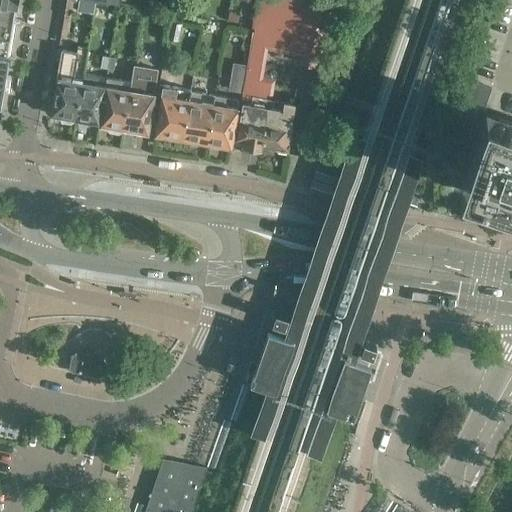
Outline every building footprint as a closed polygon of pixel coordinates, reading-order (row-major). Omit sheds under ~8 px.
[(0,0),(0,5),(17,8),(18,0),(0,0)] [(66,0),(60,39),(68,34),(73,3),(79,4),(77,16),(93,19),(95,1),(119,5),(119,0),(66,0)] [(256,0),(251,39),(303,49),(301,62),(320,66),(333,0),(352,5),(353,0),(256,0)] [(0,5),(0,104),(1,105),(9,56),(17,8),(0,5)] [(164,55),(167,39),(157,37),(155,54),(164,55)] [(52,113),(75,117),(83,72),(84,72),(88,47),(78,45),(77,51),(59,48),(57,59),(61,59),(52,113)] [(102,55),(100,67),(108,69),(110,57),(102,55)] [(83,72),(75,117),(99,121),(107,76),(84,72),(83,72)] [(107,76),(99,121),(123,125),(131,80),(107,76)] [(234,77),(232,89),(240,90),(242,78),(234,77)] [(266,106),(270,83),(246,79),(235,141),(244,143),(243,145),(261,148),(261,146),(267,106),(266,106)] [(131,80),(123,125),(148,130),(156,84),(131,80)] [(159,84),(156,103),(155,112),(159,113),(156,131),(182,135),(190,90),(191,88),(164,83),(163,85),(159,84)] [(190,90),(182,135),(207,139),(214,95),(190,90)] [(214,95),(207,139),(209,140),(212,144),(218,145),(223,142),(231,144),(239,99),(214,95)] [(267,106),(261,146),(277,148),(276,152),(288,154),(293,129),(291,129),(296,103),(285,101),(283,109),(267,106)] [(511,121),(486,112),(459,189),(511,207),(511,121)] [(342,178),(315,169),(309,184),(337,194),(342,178)] [(401,200),(417,205),(420,196),(403,191),(401,200)] [(353,349),(361,352),(361,353),(373,358),(375,353),(377,347),(364,343),(364,344),(356,341),(360,329),(298,318),(297,321),(289,318),(289,317),(276,312),(274,318),(273,323),(285,327),(286,326),(294,329),(291,338),(268,330),(262,348),(257,362),(251,361),(244,380),(251,383),(266,388),(272,390),(256,437),(259,438),(311,456),(316,458),(332,411),(345,416),(345,415),(353,418),(359,420),(366,401),(360,397),(365,382),(371,366),(350,358),(353,349)] [(72,356),(70,367),(73,371),(99,376),(104,373),(106,363),(103,358),(77,353),(72,356)] [(242,384),(229,419),(237,422),(250,387),(242,384)] [(215,468),(232,422),(223,419),(206,465),(215,468)] [(191,511),(207,467),(206,466),(203,474),(168,467),(164,478),(155,505),(148,502),(144,511),(191,511)]
